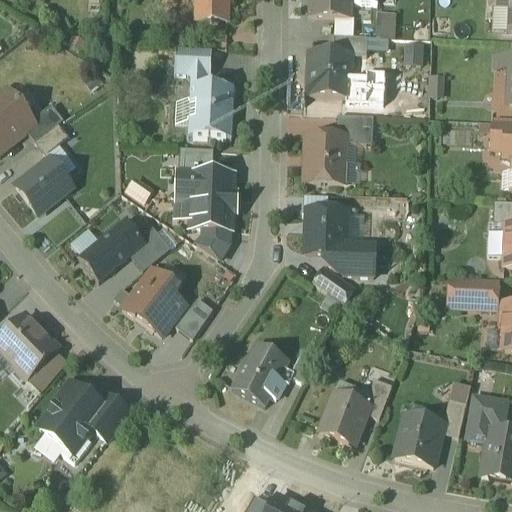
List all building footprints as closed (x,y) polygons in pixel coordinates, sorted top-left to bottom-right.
[(168,0),(168,2),(196,3),(196,27),(227,28),(227,4),(234,4),(234,0),(168,0)] [(351,0),(309,0),(308,22),(350,23),(351,0)] [(511,0),(492,0),(492,9),(511,10),(510,37),(511,36),(511,0)] [(511,10),(492,9),(491,36),(510,37),(511,10)] [(421,34),(402,34),(402,60),(420,61),(421,34)] [(367,43),(334,42),(333,59),(350,60),(350,69),(366,70),(367,43)] [(211,56),(175,54),(174,81),(210,82),(211,56)] [(333,59),(309,58),(307,101),(348,103),(350,69),(350,60),(333,59)] [(234,93),(189,91),(189,106),(176,105),(175,128),(188,128),(187,143),(231,145),(234,93)] [(8,96),(0,101),(0,147),(13,137),(17,142),(25,136),(34,129),(31,126),(8,96)] [(50,110),(31,126),(34,129),(25,136),(34,149),(58,130),(63,126),(50,110)] [(373,123),(337,122),(336,137),(351,137),(351,149),(372,150),(373,123)] [(511,129),(492,129),(491,155),(504,156),(505,150),(511,150),(511,129)] [(58,130),(34,149),(45,162),(68,144),(58,130)] [(345,142),(306,140),(304,188),(343,190),(345,142)] [(213,156),(179,154),(178,180),(193,181),(193,180),(212,181),(213,156)] [(49,165),(15,192),(37,220),(71,193),(49,165)] [(511,176),(503,176),(502,196),(511,196),(511,195),(511,176)] [(212,181),(193,180),(193,181),(191,235),(230,236),(232,182),(212,181)] [(511,209),(494,209),(493,229),(505,230),(505,229),(511,229),(511,209)] [(346,217),(307,215),(305,259),(344,261),(346,217)] [(124,226),(78,264),(98,289),(130,263),(145,251),(139,244),(124,226)] [(152,233),(139,244),(145,251),(130,263),(142,278),(170,255),(152,233)] [(353,295),(323,274),(313,290),(342,310),(353,295)] [(158,280),(148,294),(141,289),(131,302),(122,295),(113,306),(123,313),(122,315),(152,338),(153,336),(161,342),(185,312),(172,302),(177,295),(158,280)] [(497,289),(461,287),(460,314),(496,316),(497,289)] [(197,304),(175,333),(192,346),(212,316),(197,304)] [(511,310),(502,310),(501,337),(487,336),(487,356),(511,357),(511,310)] [(362,328),(345,319),(341,328),(348,331),(358,336),(362,328)] [(25,321),(0,345),(0,346),(16,363),(9,369),(26,386),(58,354),(57,354),(25,322),(26,322),(25,321)] [(348,331),(330,365),(324,362),(316,378),(333,385),(340,370),(358,336),(348,331)] [(255,349),(231,395),(264,413),(270,403),(275,405),(284,389),(279,386),(289,368),(255,349)] [(302,356),(289,383),(304,391),(317,364),(302,356)] [(392,392),(373,385),(368,398),(363,410),(369,412),(366,420),(379,425),(392,392)] [(368,398),(339,387),(319,438),(354,451),(366,420),(369,412),(363,410),(368,398)] [(98,409),(70,388),(36,432),(65,454),(73,460),(85,444),(92,435),(107,416),(98,409)] [(107,416),(92,435),(107,447),(129,418),(105,400),(98,409),(107,416)] [(506,409),(474,403),(467,444),(469,445),(472,427),(502,432),(506,409)] [(466,409),(448,405),(442,430),(443,430),(441,440),(458,444),(466,409)] [(442,430),(404,421),(394,464),(433,473),(441,440),(443,430),(442,430)] [(511,439),(489,435),(481,482),(511,486),(511,439)] [(85,444),(73,460),(65,454),(61,459),(74,469),(90,448),(85,444)] [(0,466),(0,486),(9,481),(0,466)] [(271,511),(272,511),(254,502),(248,511),(271,511)] [(293,511),(292,511),(277,504),(278,503),(276,502),(272,511),(271,511),(295,511),(294,511),(293,511)]
